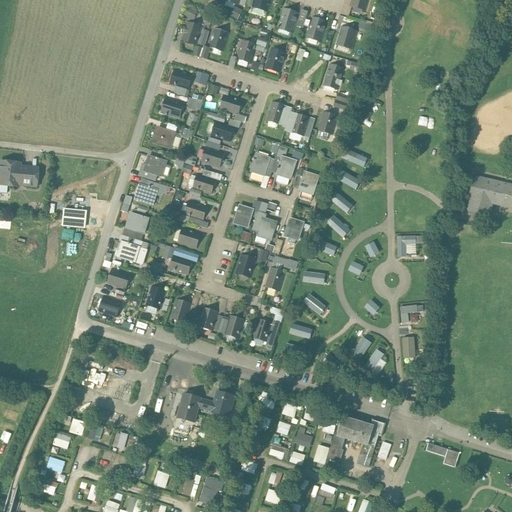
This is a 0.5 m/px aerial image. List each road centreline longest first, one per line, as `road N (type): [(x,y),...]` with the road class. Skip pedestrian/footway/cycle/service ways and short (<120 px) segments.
road 1 (residential): [(387,414),(86,328),(81,311),(129,158)]
road 2 (residential): [(251,300),(200,284),(231,184)]
road 3 (unknown): [(263,458),(391,503)]
road 4 (residential): [(129,158),(0,144)]
